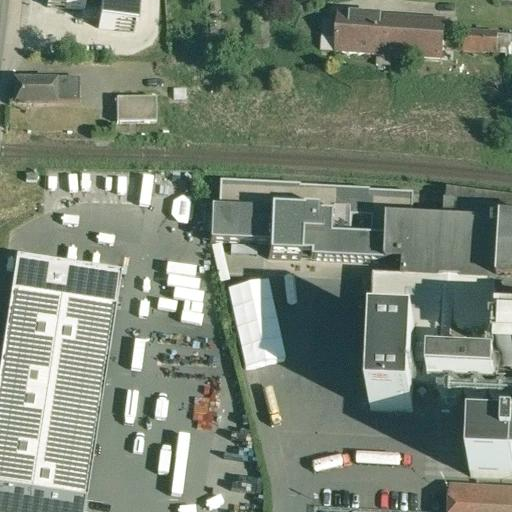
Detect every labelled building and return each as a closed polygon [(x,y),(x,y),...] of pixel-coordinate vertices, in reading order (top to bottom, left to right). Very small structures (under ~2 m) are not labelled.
[(48,0),(48,7),(82,10),(83,11),(84,3),(101,5),(99,23),(99,29),(135,32),(137,0),(48,0)] [(101,5),(84,3),(83,11),(82,10),(81,21),(99,23),(101,5)] [(445,23),(418,21),(418,24),(380,22),(380,18),(338,15),(335,55),(377,58),(378,53),(416,56),(416,59),(443,60),(445,23)] [(65,29),(37,27),(35,55),(63,57),(65,29)] [(497,34),(462,33),(462,54),(496,55),(497,34)] [(511,36),(506,36),(502,63),(511,63),(511,36)] [(79,104),(78,80),(55,81),(55,105),(79,104)] [(54,83),(13,83),(13,106),(54,106),(54,83)] [(185,90),(173,91),(173,100),(185,100),(185,90)] [(155,100),(116,101),(116,125),(155,125),(155,100)] [(390,219),(273,215),(273,214),(211,211),(209,244),(268,247),(268,261),(388,265),(390,222),(390,219)] [(511,228),(390,222),(388,265),(404,266),(403,284),(373,282),(366,412),(412,414),(413,385),(414,366),(497,371),(497,369),(497,367),(495,367),(497,328),(511,328),(511,228)] [(120,278),(15,262),(0,363),(0,488),(85,501),(120,278)] [(511,328),(497,328),(495,367),(497,367),(497,369),(511,369),(511,328)] [(511,391),(495,391),(497,371),(414,366),(413,385),(440,386),(439,409),(439,413),(511,416),(511,391)] [(191,464),(192,434),(181,434),(180,464),(191,464)] [(511,440),(477,439),(475,479),(511,480),(511,440)] [(83,511),(85,501),(0,488),(0,511),(83,511)] [(511,511),(511,492),(452,490),(450,511),(511,511)]
